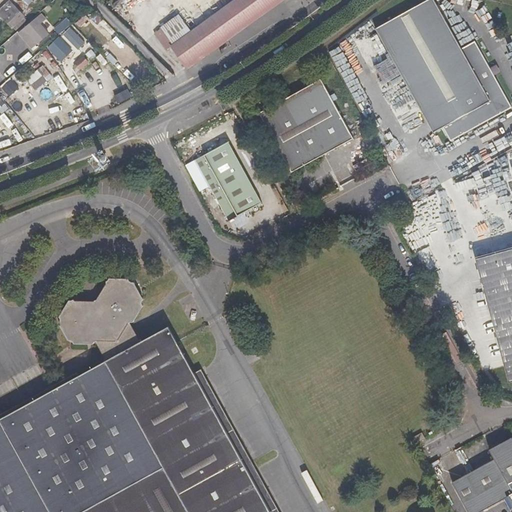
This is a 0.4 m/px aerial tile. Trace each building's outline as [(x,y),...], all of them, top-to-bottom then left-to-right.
[(9,0),(0,10),(0,16),(15,31),(28,18),(9,0)] [(186,68),(280,0),(236,0),(171,47),(186,68)] [(461,47),(434,0),(423,0),(375,28),(434,132),(443,126),(452,141),(511,105),(511,103),(475,39),(461,47)] [(54,29),(41,13),(17,33),(31,49),(54,29)] [(54,28),(59,35),(73,26),(68,18),(54,28)] [(62,64),(86,43),(72,27),(48,48),(62,64)] [(102,29),(91,39),(100,49),(111,39),(102,29)] [(81,50),(90,58),(95,53),(86,45),(81,50)] [(84,56),(76,64),(82,69),(90,62),(84,56)] [(108,66),(97,75),(107,88),(119,79),(108,66)] [(38,90),(48,79),(38,70),(28,81),(38,90)] [(63,91),(67,89),(60,76),(55,79),(63,91)] [(320,77),(259,111),(292,170),(353,135),(320,77)] [(10,97),(20,88),(11,79),(1,88),(10,97)] [(44,100),(52,100),(52,92),(44,92),(44,100)] [(194,158),(229,218),(263,199),(229,140),(194,158)] [(440,193),(416,203),(434,246),(459,236),(440,193)] [(511,244),(479,253),(510,379),(511,378),(511,244)] [(0,511),(272,511),(168,324),(141,340),(130,321),(133,320),(144,304),(142,300),(143,297),(134,280),(130,280),(129,276),(109,276),(100,291),(98,290),(88,296),(88,299),(70,298),(59,314),(61,318),(59,321),(68,339),(73,339),(74,342),(93,343),(96,339),(106,359),(1,417),(0,416),(0,511)] [(409,310),(414,307),(410,299),(404,302),(409,310)] [(415,435),(417,439),(426,435),(424,430),(415,435)] [(511,499),(511,436),(493,448),(497,457),(455,481),(472,511),(480,511),(510,496),(511,499)]
